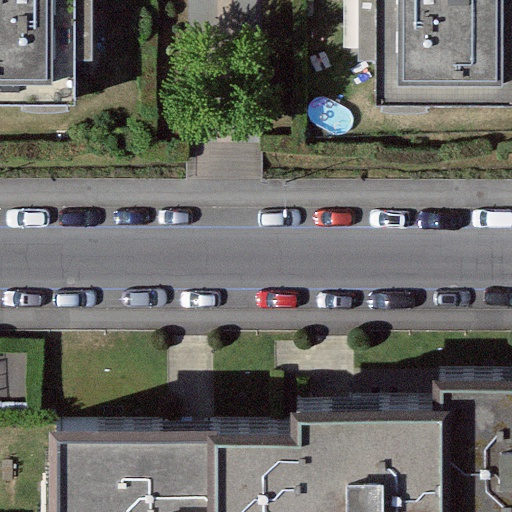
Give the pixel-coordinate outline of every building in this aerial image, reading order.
[(0,0),(0,92),(71,94),(72,0),(0,0)] [(511,103),(511,0),(381,0),(380,102),(511,103)] [(445,511),(511,511),(511,369),(443,370),(444,394),(445,511)] [(445,511),(444,394),(298,395),(298,419),(220,420),(221,511),(445,511)] [(221,511),(220,420),(51,421),(52,511),(221,511)]
